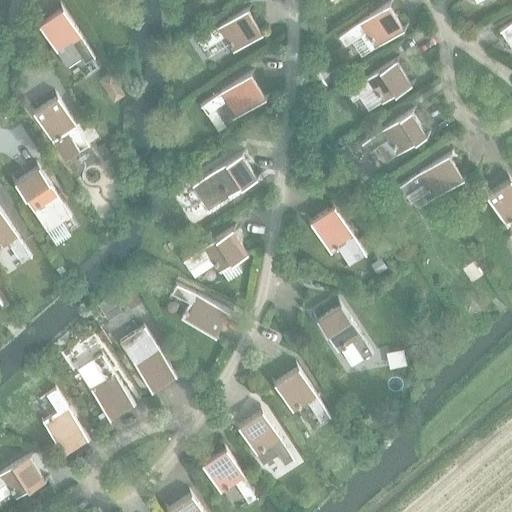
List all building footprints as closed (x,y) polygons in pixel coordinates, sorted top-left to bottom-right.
[(386,3),(338,34),(345,44),(351,40),(361,55),(374,46),(403,27),(386,3)] [(81,56),(84,62),(94,55),(62,7),(38,23),(66,66),(81,56)] [(223,35),(233,50),(261,32),(245,7),(196,38),(203,48),(223,35)] [(511,34),(511,20),(499,29),(505,39),(511,34)] [(372,87),(381,101),(410,83),(394,58),(345,90),(352,100),(372,87)] [(109,72),(102,77),(111,89),(117,84),(109,72)] [(248,72),(200,103),(206,114),(217,106),(227,121),(265,97),(248,72)] [(32,110),(64,159),(89,143),(57,94),(32,110)] [(387,138),(397,153),(425,134),(409,110),(361,141),(367,151),(387,138)] [(96,147),(104,160),(112,154),(105,142),(96,147)] [(239,152),(191,183),(197,193),(207,208),(227,195),(256,176),(239,152)] [(421,183),(431,198),(463,177),(446,152),(398,184),(404,194),(421,183)] [(14,181),(46,230),(71,213),(39,165),(14,181)] [(511,180),(510,178),(485,194),(506,226),(511,221),(511,180)] [(153,197),(167,198),(168,184),(154,182),(153,197)] [(355,259),(365,253),(334,204),(309,220),(330,252),(345,242),(355,259)] [(21,261),(31,254),(0,207),(0,246),(8,241),(21,261)] [(231,227),(182,259),(189,269),(209,255),(218,270),(221,269),(227,278),(241,269),(235,259),(247,252),(231,227)] [(180,317),(214,334),(228,308),(176,282),(171,293),(188,302),(180,317)] [(362,357),(372,351),(340,302),(316,318),(336,350),(351,340),(362,357)] [(134,331),(119,340),(132,360),(151,389),(175,373),(144,324),(134,331)] [(385,351),(388,364),(403,361),(400,348),(385,351)] [(90,388),(108,416),(133,400),(102,352),(77,368),(90,388)] [(319,421),(330,414),(298,366),(273,382),(292,410),(306,401),(319,421)] [(42,420),(62,451),(87,435),(56,387),(46,393),(56,410),(42,420)] [(262,408),(237,424),(256,453),(262,463),(277,454),(283,463),(293,457),(262,408)] [(247,501),(257,495),(226,446),(201,462),(220,491),(234,481),(247,501)] [(28,453),(0,471),(0,504),(14,495),(15,497),(44,478),(28,453)] [(204,511),(191,491),(167,508),(169,511),(204,511)]
